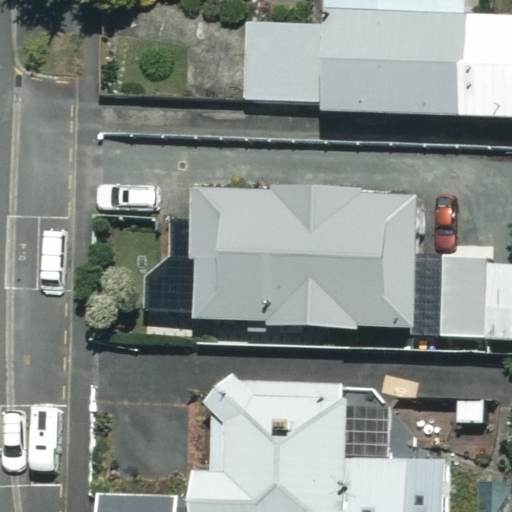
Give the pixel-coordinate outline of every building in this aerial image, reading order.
[(335,0),(334,33),(257,31),(255,109),(340,111),(339,128),(511,133),(511,28),(490,28),(491,0),(335,0)] [(206,333),(277,333),(277,341),(371,341),(371,333),(426,334),(426,203),(206,203),(206,333)] [(511,268),(496,268),(496,346),(511,346),(511,268)] [(235,381),(236,394),(221,394),(223,481),(205,482),(205,511),(455,511),(454,467),(401,469),(400,409),(390,409),(389,390),(300,392),(300,379),(235,381)] [(186,511),(186,501),(104,502),(103,511),(186,511)]
